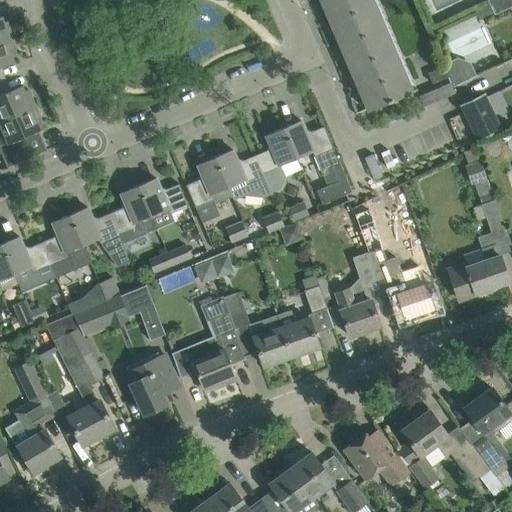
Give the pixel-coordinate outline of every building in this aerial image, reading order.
[(362,97),(368,111),(418,90),(417,89),(412,91),(372,0),(323,0),(325,5),(323,6),(330,21),(332,20),(335,28),(333,28),(339,43),(341,43),(345,50),(343,51),(349,66),(351,65),(354,73),(352,74),(359,89),(361,88),(364,96),(362,97)] [(494,12),(495,15),(510,8),(505,0),(490,0),(488,1),(494,12)] [(0,41),(12,39),(8,21),(4,22),(2,16),(0,16),(0,41)] [(0,66),(14,63),(13,57),(17,56),(12,39),(0,41),(0,66)] [(444,65),(445,67),(453,87),(476,75),(471,63),(458,58),(444,65)] [(449,78),(444,67),(428,74),(433,84),(449,78)] [(424,107),(455,93),(450,81),(419,94),(424,107)] [(0,121),(35,106),(28,89),(25,91),(22,86),(3,94),(0,86),(0,121)] [(485,93),(460,105),(464,112),(478,141),(502,129),(485,93)] [(0,149),(7,167),(30,158),(22,138),(41,130),(39,124),(43,122),(35,106),(0,121),(0,124),(4,134),(2,134),(1,132),(0,132),(0,149)] [(340,163),(324,126),(311,132),(304,129),(301,120),(284,128),(297,159),(313,152),(321,171),(332,166),(339,181),(317,191),(322,204),(352,192),(340,163)] [(281,165),(297,159),(284,128),(266,135),(270,143),(267,151),(255,156),(271,194),(271,193),(271,191),(281,187),(285,177),(283,170),(281,165)] [(479,161),(474,149),(474,148),(463,152),(468,165),(465,165),(471,185),(474,184),(481,203),(480,203),(490,232),(477,236),(485,259),(467,265),(466,262),(448,268),(458,299),(509,282),(500,255),(511,251),(511,247),(495,198),(494,198),(481,160),(479,161)] [(271,194),(255,156),(243,161),(236,158),(232,150),(215,157),(232,197),(233,199),(244,195),(262,197),(271,194)] [(232,197),(215,157),(198,164),(202,173),(199,180),(186,185),(196,207),(213,200),(215,204),(232,197)] [(152,216),(168,209),(170,214),(189,206),(179,184),(166,189),(159,186),(156,178),(138,185),(152,216)] [(152,216),(138,185),(121,193),(125,201),(122,208),(110,213),(123,243),(147,232),(157,228),(152,216)] [(294,220),(309,214),(304,203),(290,209),(294,220)] [(127,252),(123,243),(110,213),(98,219),(91,216),(87,207),(70,214),(83,245),(99,238),(101,243),(117,266),(131,261),(127,252)] [(279,212),(263,218),(269,232),(285,226),(279,212)] [(91,262),(83,245),(70,214),(53,222),(57,230),(54,237),(42,243),(56,277),(91,262)] [(225,228),(232,243),(248,236),(242,221),(225,228)] [(19,236),(2,244),(7,257),(15,274),(19,283),(22,291),(56,277),(42,243),(30,248),(22,245),(19,236)] [(0,283),(0,280),(15,274),(2,244),(0,244),(0,286),(1,286),(0,283)] [(167,251),(172,265),(191,257),(185,244),(167,251)] [(404,318),(434,307),(426,283),(408,289),(397,256),(386,260),(382,248),(365,254),(376,283),(378,283),(383,298),(396,294),(404,318)] [(154,272),(172,265),(167,251),(148,259),(154,272)] [(363,288),(376,283),(365,254),(353,258),(363,288)] [(228,255),(211,261),(217,278),(234,272),(228,255)] [(211,261),(195,267),(201,284),(217,278),(211,261)] [(327,308),(316,276),(302,280),(306,290),(304,291),(312,313),(327,308)] [(99,283),(106,299),(120,294),(113,277),(99,283)] [(99,283),(81,299),(85,308),(106,299),(99,283)] [(146,283),(117,295),(126,317),(139,312),(146,329),(161,322),(146,283)] [(380,326),(371,299),(355,305),(349,288),(335,293),(339,305),(327,309),(333,325),(345,321),(350,336),(366,331),(368,334),(377,330),(377,327),(380,326)] [(224,297),(238,338),(252,334),(239,292),(224,297)] [(126,317),(117,295),(103,301),(111,323),(126,317)] [(81,299),(67,305),(71,314),(85,308),(81,299)] [(35,322),(30,310),(26,300),(12,305),(22,328),(35,322)] [(103,301),(75,313),(84,335),(111,323),(103,301)] [(44,304),(30,310),(35,322),(49,316),(44,304)] [(278,316),(291,356),(319,347),(310,318),(295,323),(291,311),(278,316)] [(245,358),(238,338),(228,313),(207,320),(214,337),(187,348),(200,379),(198,380),(202,390),(216,385),(215,382),(235,375),(230,364),(245,358)] [(264,366),(291,356),(278,316),(254,324),(258,336),(254,337),(264,366)] [(89,384),(103,377),(79,329),(55,341),(88,407),(68,417),(82,445),(114,428),(100,401),(99,401),(89,384)] [(165,355),(128,372),(133,383),(131,384),(145,414),(166,404),(161,394),(179,387),(165,355)] [(16,369),(32,403),(46,396),(54,413),(53,414),(54,415),(56,413),(30,362),(16,369)] [(496,476),(506,469),(510,466),(488,437),(511,418),(511,414),(492,388),(465,408),(486,437),(474,446),(496,476)] [(31,438),(18,446),(28,462),(25,464),(33,476),(48,467),(47,464),(61,456),(45,429),(44,430),(28,404),(15,411),(31,438)] [(410,442),(400,449),(410,463),(411,463),(412,465),(410,466),(425,488),(439,478),(423,457),(422,458),(421,456),(436,444),(441,451),(452,442),(448,436),(430,411),(417,420),(414,417),(402,425),(404,429),(402,431),(410,442)] [(496,476),(474,446),(474,447),(458,426),(469,442),(457,451),(478,479),(480,477),(490,491),(500,484),(495,477),(496,476)] [(391,486),(409,472),(386,440),(376,447),(366,433),(363,435),(360,432),(349,440),(351,444),(343,450),(366,480),(379,470),(391,486)] [(291,468),(313,497),(334,482),(312,452),(291,468)] [(321,508),(313,497),(291,468),(269,484),(286,506),(277,511),(314,511),(320,508),(320,509),(321,508)] [(351,479),(335,491),(351,511),(355,511),(369,502),(351,479)] [(251,511),(248,508),(230,483),(209,499),(218,511),(251,511)] [(218,511),(209,499),(190,511),(218,511)]
